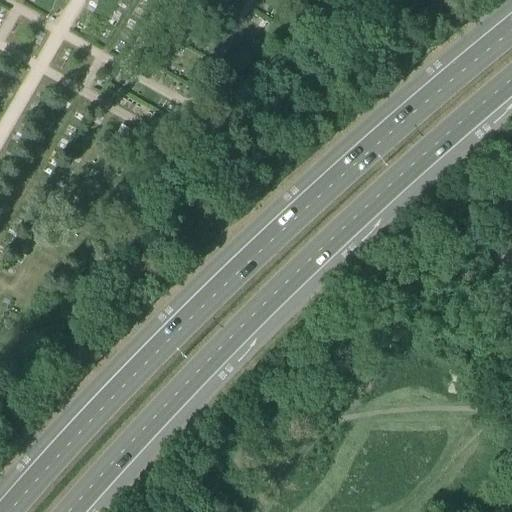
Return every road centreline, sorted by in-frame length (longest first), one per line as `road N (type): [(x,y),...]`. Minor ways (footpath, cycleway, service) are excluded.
road 1 (primary): [(511,29),(292,220),(8,511)]
road 2 (primary): [(72,511),(321,253),(511,82)]
road 3 (track): [(0,43),(173,143),(255,0)]
road 4 (track): [(195,105),(3,0)]
road 5 (track): [(16,292),(116,110)]
road 6 (track): [(81,0),(0,142)]
